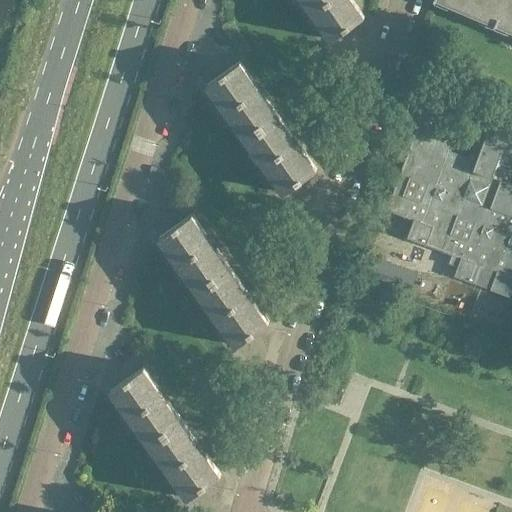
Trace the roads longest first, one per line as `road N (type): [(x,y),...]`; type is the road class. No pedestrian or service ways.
road 1 (residential): [(234,511),(403,0)]
road 2 (residential): [(36,511),(189,0)]
road 3 (primary): [(0,456),(145,0)]
road 4 (primary): [(76,0),(0,242)]
